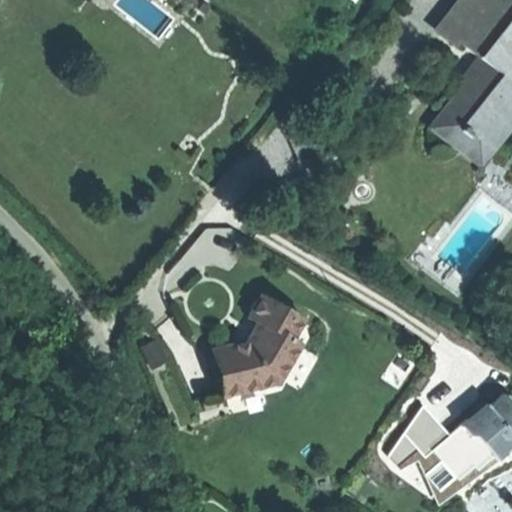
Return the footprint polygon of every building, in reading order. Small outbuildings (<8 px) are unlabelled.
[(442,31),(465,0),(453,0),(430,30),(453,48),(457,42),(442,31)] [(511,0),(465,0),(442,31),(457,42),(476,57),(482,62),(431,127),(444,138),(443,140),(456,150),(469,134),(474,138),(475,136),(482,142),(501,118),(503,119),(510,109),(511,110),(511,0)] [(482,62),(476,57),(460,77),(463,79),(425,128),(478,169),(511,126),(511,110),(510,109),(503,119),(501,118),(482,142),(475,136),(474,138),(469,134),(456,150),(443,140),(444,138),(431,127),(482,62)] [(300,319),(259,295),(247,316),(256,322),(245,342),(208,351),(214,373),(220,395),(274,382),(297,343),(289,338),(300,319)] [(511,404),(502,394),(486,408),(483,404),(446,436),(421,406),(402,434),(411,445),(422,457),(430,451),(455,479),(470,466),(474,470),(489,456),(493,459),(511,442),(511,404)]
